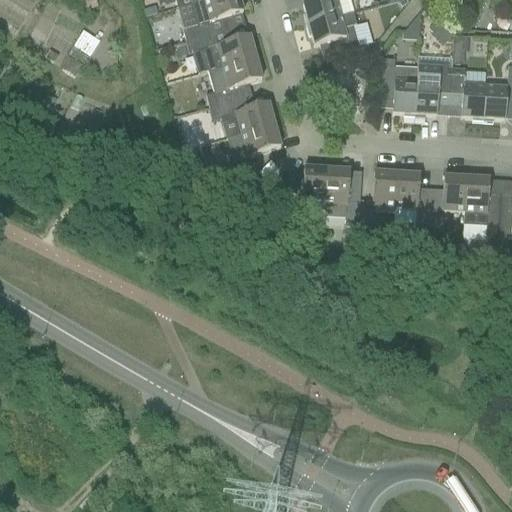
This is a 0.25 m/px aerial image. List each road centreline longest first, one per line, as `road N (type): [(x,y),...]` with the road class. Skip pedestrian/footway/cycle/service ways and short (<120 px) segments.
road 1 (residential): [(511,156),(319,142),(299,116),(266,0)]
road 2 (secondary): [(207,416),(0,294)]
road 3 (secondary): [(372,487),(240,423),(207,416)]
road 4 (secondary): [(207,416),(227,439),(341,511)]
